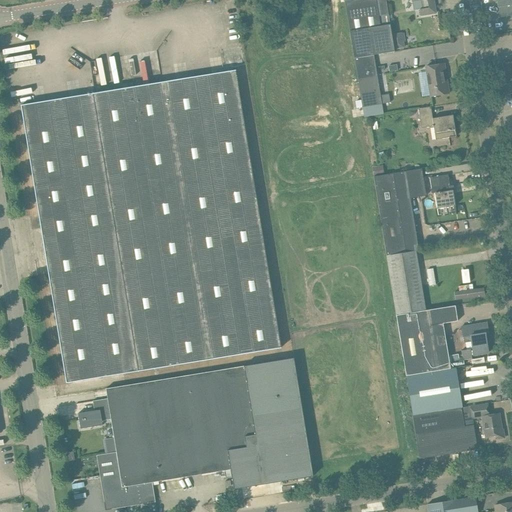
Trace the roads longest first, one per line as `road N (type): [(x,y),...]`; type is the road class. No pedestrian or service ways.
road 1 (unclassified): [(511,288),(464,0)]
road 2 (unclassified): [(46,511),(0,223)]
road 3 (unclassified): [(275,511),(511,475)]
